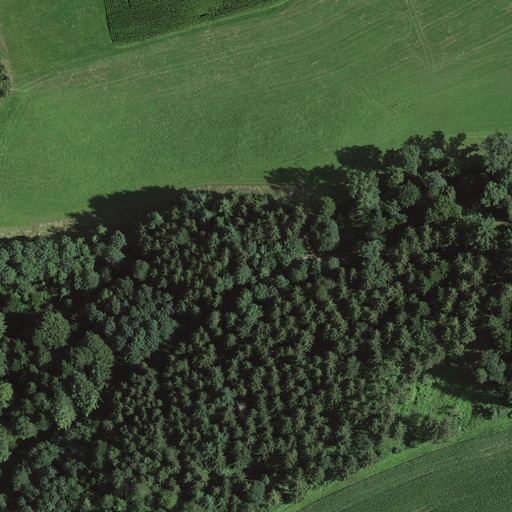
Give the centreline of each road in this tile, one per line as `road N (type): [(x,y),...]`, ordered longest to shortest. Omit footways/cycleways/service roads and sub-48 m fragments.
road 1 (track): [(85,409),(166,347),(297,270),(478,222),(511,224)]
road 2 (track): [(116,54),(298,0)]
